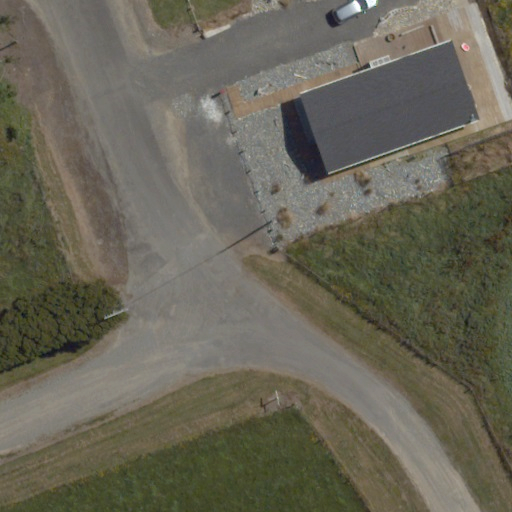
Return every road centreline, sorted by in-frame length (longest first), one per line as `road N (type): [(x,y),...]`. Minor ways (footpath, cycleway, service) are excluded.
road 1 (residential): [(68,0),(197,346)]
road 2 (residential): [(197,346),(302,341),(390,417),(457,511)]
road 3 (residential): [(0,423),(197,346)]
